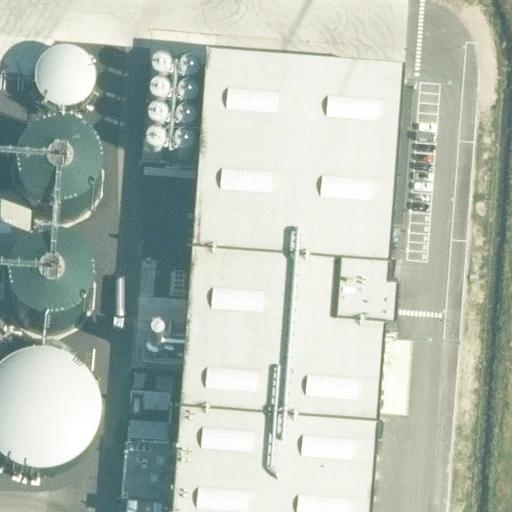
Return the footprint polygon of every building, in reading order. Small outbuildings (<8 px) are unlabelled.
[(124,448),(119,511),(371,511),(384,340),(394,341),(397,300),(387,300),(403,80),(204,66),(175,452),(124,448)] [(15,180),(16,193),(22,205),(31,216),(44,222),(58,224),(71,221),(83,214),(92,203),(97,192),(98,179),(95,167),(89,156),(79,148),(68,143),(56,141),(43,143),(32,149),(23,157),(17,168),(15,180)] [(0,271),(9,272),(12,266),(16,262),(21,258),(26,254),(32,252),(34,220),(29,217),(25,213),(21,209),(18,205),(15,200),(0,198),(0,271)] [(7,296),(9,308),(14,321),(24,331),(36,338),(50,340),(64,337),(76,330),(85,319),(90,307),(91,295),(88,283),(81,272),(72,263),(61,258),(48,256),(36,259),(25,264),(16,273),(10,284),(7,296)] [(0,466),(9,474),(24,480),(40,483),(56,481),(71,475),(83,466),(93,453),(99,438),(102,422),(99,406),(93,391),(83,379),(70,369),(55,364),(38,362),(23,365),(9,372),(0,378),(0,466)] [(144,379),(134,378),(132,393),(143,394),(144,379)] [(171,396),(172,382),(156,381),(155,395),(171,396)]
